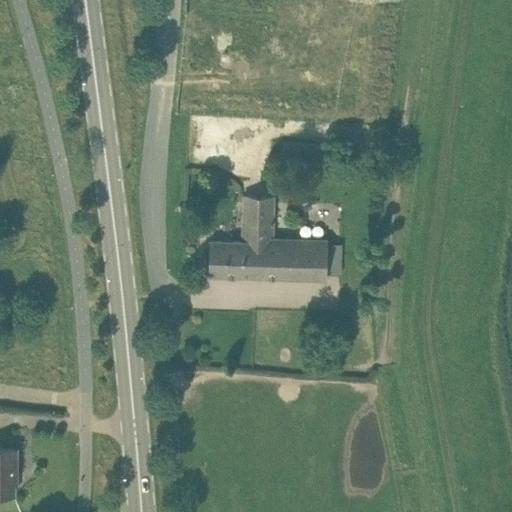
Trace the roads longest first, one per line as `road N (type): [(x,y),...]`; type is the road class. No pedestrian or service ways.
road 1 (track): [(453,511),(422,319),(465,0)]
road 2 (secondary): [(139,511),(86,0)]
road 3 (unclassified): [(165,291),(150,200),(169,0)]
